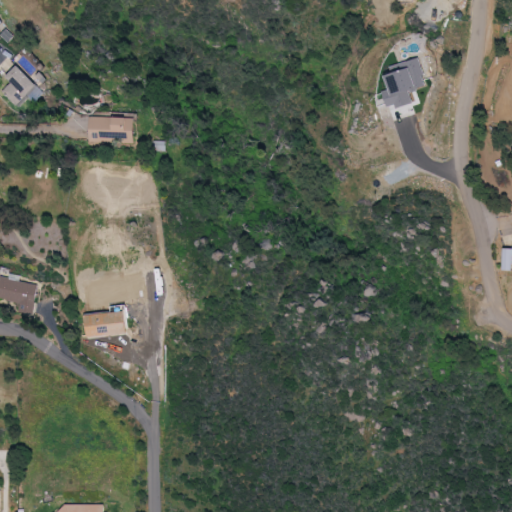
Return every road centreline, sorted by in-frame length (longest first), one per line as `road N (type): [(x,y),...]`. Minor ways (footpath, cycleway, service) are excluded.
road 1 (residential): [(511,320),(501,316),(461,168),(482,0)]
road 2 (residential): [(0,327),(31,337),(130,403),(154,431),(157,511)]
